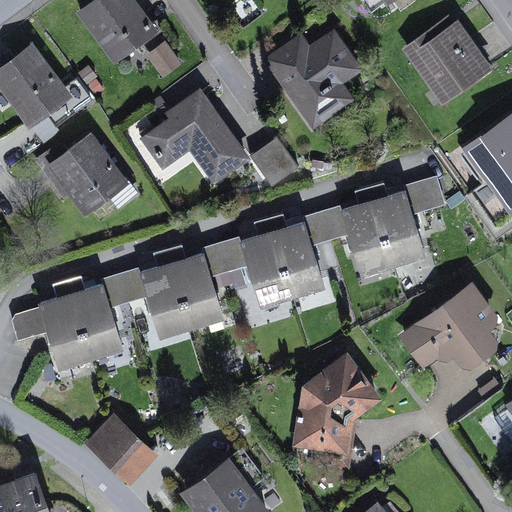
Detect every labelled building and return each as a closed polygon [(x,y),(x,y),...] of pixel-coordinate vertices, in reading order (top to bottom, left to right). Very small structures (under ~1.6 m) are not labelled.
[(94,0),(81,11),(115,58),(154,29),(132,0),(94,0)] [(363,0),(371,11),(386,0),(363,0)] [(451,17),(437,26),(442,33),(455,24),(451,17)] [(407,48),(442,98),(488,66),(457,23),(455,24),(442,33),(437,26),(407,48)] [(331,87),(334,85),(332,82),(357,65),(333,31),(309,48),(300,36),(269,58),(279,72),(282,70),(291,83),(287,86),(314,124),(342,104),(331,87)] [(45,110),(57,125),(92,99),(76,78),(64,88),(32,45),(15,58),(6,65),(0,69),(0,83),(29,122),(45,110)] [(152,59),(164,74),(179,63),(168,48),(152,59)] [(3,60),(6,65),(15,58),(11,54),(3,60)] [(342,104),(353,97),(343,83),(361,70),(357,65),(332,82),(334,85),(331,87),(342,104)] [(212,166),(219,175),(246,156),(211,108),(209,109),(198,95),(184,105),(182,103),(171,112),(166,106),(160,110),(168,122),(145,138),(159,157),(161,155),(165,161),(191,142),(210,168),(212,166)] [(54,127),(57,125),(45,110),(29,122),(38,135),(40,134),(52,124),(54,127)] [(511,115),(467,148),(467,149),(490,181),(510,168),(511,171),(511,115)] [(52,124),(40,134),(45,140),(57,131),(54,127),(52,124)] [(72,191),(86,211),(108,195),(126,182),(122,177),(90,134),(66,152),(59,143),(37,159),(44,169),(51,164),(72,191)] [(285,139),(263,143),(269,177),(291,173),(285,139)] [(484,186),(490,181),(467,149),(461,153),(484,186)] [(64,197),(72,191),(51,164),(44,169),(64,197)] [(118,207),(139,192),(126,174),(122,177),(126,182),(108,195),(118,207)] [(412,214),(446,203),(437,174),(403,184),(405,190),(412,214)] [(388,196),(384,181),(369,186),(393,263),(408,258),(406,251),(422,246),(412,214),(405,190),(388,196)] [(375,261),(377,268),(393,263),(369,186),(355,190),(360,204),(343,210),(350,233),(360,265),(375,261)] [(457,193),(452,197),(457,205),(463,201),(457,193)] [(312,245),(350,233),(343,210),(341,204),(303,215),(304,221),(312,245)] [(288,226),(283,212),(269,217),(293,294),(307,289),(305,282),(322,277),(312,245),(304,221),(288,226)] [(274,292),(277,299),(293,294),(269,217),(254,221),(259,236),(242,241),(249,264),(259,297),(274,292)] [(211,276),(249,264),(242,241),(240,235),(202,247),(204,252),(211,276)] [(187,258),(182,244),(168,248),(192,325),(207,320),(205,313),(221,308),(211,276),(204,252),(187,258)] [(425,253),(422,246),(406,251),(408,258),(425,253)] [(175,322),(177,329),(192,325),(168,248),(154,252),(158,267),(141,272),(148,295),(158,328),(175,322)] [(375,261),(360,265),(362,273),(377,268),(375,261)] [(110,307),(148,295),(141,272),(139,266),(101,278),(103,284),(110,307)] [(86,289),(81,275),(67,279),(91,356),(106,351),(104,344),(120,339),(110,307),(103,284),(86,289)] [(324,284),(322,277),(305,282),(307,289),(324,284)] [(74,354),(76,360),(91,356),(67,279),(53,283),(57,298),(40,303),(41,306),(48,329),(57,359),(74,354)] [(414,348),(426,364),(444,350),(450,351),(458,345),(468,357),(473,358),(491,345),(492,339),(483,326),(491,320),(492,315),(471,286),(440,308),(440,310),(405,336),(414,348)] [(261,304),(277,299),(274,292),(259,297),(261,304)] [(19,338),(48,329),(41,306),(12,315),(19,338)] [(223,315),(221,308),(205,313),(207,320),(223,315)] [(160,335),(177,329),(175,322),(158,328),(160,335)] [(412,350),(426,369),(450,351),(444,350),(426,364),(414,348),(412,350)] [(60,366),(76,360),(74,354),(57,359),(60,366)] [(342,465),(349,416),(356,410),(376,396),(346,355),(306,386),(295,459),(342,466),(342,465)] [(511,404),(494,417),(511,441),(511,404)] [(342,465),(348,466),(356,410),(349,416),(342,465)] [(113,415),(88,441),(115,466),(140,440),(113,415)] [(115,466),(129,479),(153,453),(140,440),(115,466)] [(184,489),(188,494),(245,451),(241,447),(184,489)] [(263,476),(245,451),(188,494),(201,511),(266,511),(248,488),(263,476)] [(48,511),(34,473),(4,484),(14,511),(48,511)] [(0,511),(14,511),(4,484),(0,485),(0,511)]
